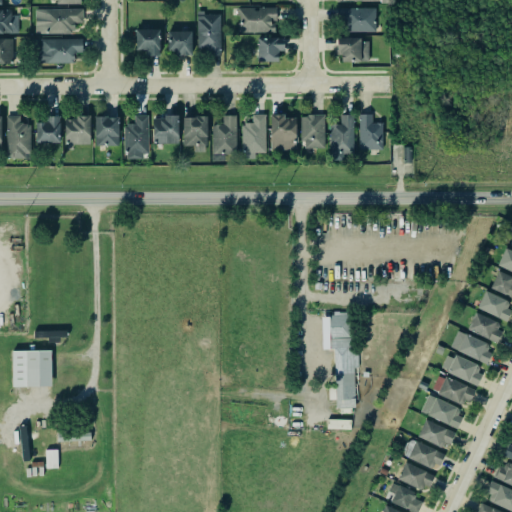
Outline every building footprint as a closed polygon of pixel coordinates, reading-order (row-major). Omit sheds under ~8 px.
[(337,6),(375,6),(375,30),(343,31),(343,20),(337,20),(337,6)] [(34,8),(34,28),(46,29),(47,33),(66,33),(66,27),(78,27),(78,9),(34,8)] [(236,9),(237,34),(277,33),(277,9),(236,9)] [(0,35),(0,10),(1,10),(1,11),(9,11),(9,16),(16,16),(17,33),(1,33),(1,35),(0,35)] [(221,14),(197,13),(197,53),(220,53),(221,14)] [(135,30),(136,51),(150,52),(150,55),(161,56),(160,38),(156,28),(135,30)] [(167,32),(166,56),(193,56),(193,32),(167,32)] [(255,37),(256,60),(276,59),(276,50),(282,50),(282,42),(277,42),(276,36),(255,37)] [(40,38),(40,63),(74,63),(74,56),(77,52),(83,53),(83,38),(40,38)] [(369,39),(339,39),(338,61),(368,62),(369,39)] [(0,40),(0,64),(11,64),(11,40),(0,40)] [(240,120),(240,146),(242,153),(265,153),(265,113),(254,113),(254,121),(240,120)] [(270,113),(270,150),(296,149),(295,118),(285,118),(284,113),(270,113)] [(299,117),(299,135),(305,147),(324,147),(324,113),(306,113),(306,117),(299,117)] [(123,121),(123,150),(129,150),(129,159),(143,159),(143,154),(148,154),(148,114),(134,114),(134,121),(123,121)] [(222,116),(228,114),(234,117),(235,126),(237,127),(237,154),(212,154),(211,122),(222,122),(222,116)] [(357,115),(357,149),(383,149),(383,123),(371,123),(371,115),(357,115)] [(7,116),(7,158),(30,159),(30,123),(20,123),(20,116),(7,116)] [(35,143),(60,143),(60,116),(46,116),(46,122),(35,123),(35,143)] [(95,117),(95,146),(118,146),(118,116),(95,117)] [(153,144),(178,143),(178,116),(152,117),(153,144)] [(352,116),(352,148),(330,148),(330,123),(341,123),(341,116),(352,116)] [(90,117),(65,117),(64,144),(90,144),(90,117)] [(181,119),(180,148),(206,149),(207,119),(181,119)] [(511,251),(505,248),(497,265),(511,271),(511,251)] [(511,297),(511,283),(511,284),(511,282),(511,277),(498,271),(490,288),(511,297)] [(511,305),(511,302),(485,290),(477,308),(505,321),(511,305)] [(335,408),(355,408),(354,311),(329,312),(329,317),(322,317),(322,349),(334,349),(335,408)] [(497,341),(503,323),(473,313),(467,332),(497,341)] [(67,337),(67,330),(34,331),(34,340),(58,340),(58,337),(67,337)] [(450,348),(487,364),(494,348),(457,332),(450,348)] [(51,350),(11,351),(12,387),(51,386),(51,350)] [(447,354),(440,370),(477,385),(484,369),(447,354)] [(437,394),(465,407),(473,389),(445,376),(437,394)] [(457,428),(464,412),(430,398),(423,414),(457,428)] [(350,430),(351,420),(328,419),(328,429),(350,430)] [(417,437),(446,450),(454,432),(425,419),(417,437)] [(30,461),(25,426),(18,427),(22,462),(30,461)] [(90,430),(57,431),(57,442),(90,441),(90,430)] [(438,470),(445,454),(414,441),(407,457),(438,470)] [(511,441),(509,441),(503,458),(511,460),(511,441)] [(57,468),(57,450),(46,450),(46,468),(57,468)] [(511,486),(511,464),(502,461),(494,478),(511,486)] [(429,488),(435,476),(405,462),(397,479),(420,490),(423,484),(429,488)] [(414,492),(393,483),(385,500),(412,511),(418,511),(422,502),(412,497),(414,492)] [(487,491),(491,492),(488,503),(511,510),(511,489),(489,483),(487,491)]
